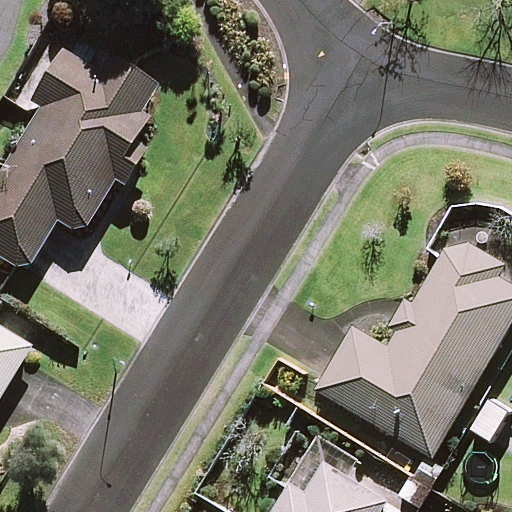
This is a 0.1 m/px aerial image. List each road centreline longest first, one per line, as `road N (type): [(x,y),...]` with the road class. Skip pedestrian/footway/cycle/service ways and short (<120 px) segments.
road 1 (residential): [(353,68),(84,511)]
road 2 (residential): [(353,68),(511,98)]
